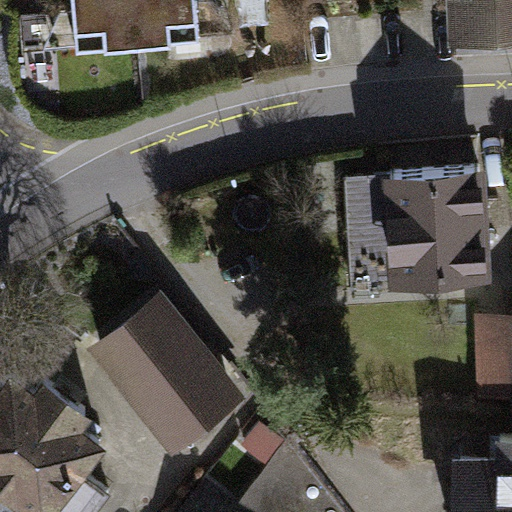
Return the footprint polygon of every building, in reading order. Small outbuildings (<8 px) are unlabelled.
[(136,41),(131,0),(73,0),(75,13),(59,15),(44,52),(136,41)] [(131,0),(136,41),(228,32),(203,0),(131,0)] [(511,0),(448,0),(449,34),(511,31),(511,0)] [(500,276),(484,169),(378,184),(393,291),(500,276)] [(245,398),(166,290),(96,341),(176,449),(245,398)] [(511,391),(511,290),(510,291),(510,309),(476,311),(479,393),(511,391)] [(104,441),(6,366),(0,374),(0,484),(36,511),(92,511),(106,493),(77,479),(104,441)] [(452,455),(451,511),(511,511),(511,439),(495,439),(494,456),(452,455)] [(338,511),(287,445),(235,511),(338,511)]
